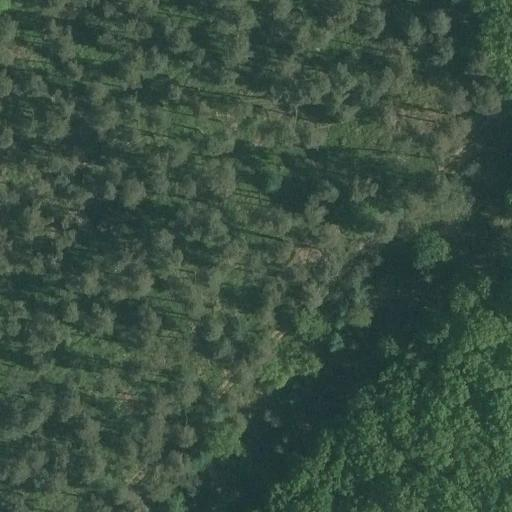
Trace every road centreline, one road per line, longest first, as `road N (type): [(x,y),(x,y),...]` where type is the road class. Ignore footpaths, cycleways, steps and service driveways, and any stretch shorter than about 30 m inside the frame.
road 1 (track): [(511,93),(103,511)]
road 2 (track): [(511,110),(475,42),(427,0)]
